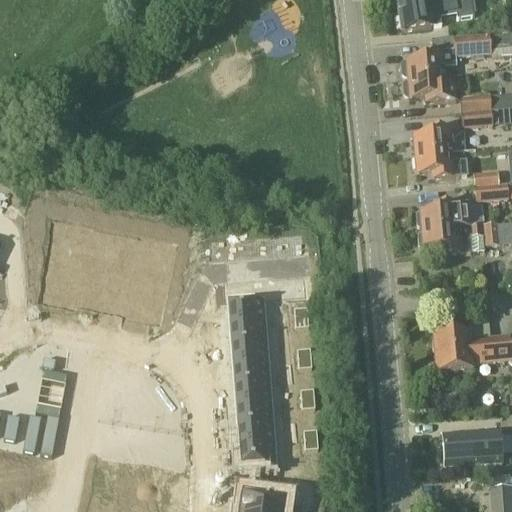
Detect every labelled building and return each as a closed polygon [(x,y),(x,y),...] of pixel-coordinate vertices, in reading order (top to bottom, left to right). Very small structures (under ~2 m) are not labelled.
[(395,0),(397,11),(431,5),(433,5),(432,0),(395,0)] [(431,5),(397,11),(401,37),(430,32),(428,18),(432,17),(431,5)] [(405,65),(407,85),(438,82),(437,72),(454,70),(454,62),(489,59),(489,54),(511,51),(511,49),(511,37),(429,44),(430,57),(419,58),(420,63),(405,65)] [(438,82),(407,85),(409,105),(423,104),(424,110),(455,107),(453,91),(439,92),(438,82)] [(456,106),(457,118),(491,115),(490,103),(456,106)] [(491,115),(457,118),(458,131),(492,128),(491,115)] [(414,161),(449,157),(464,156),(463,137),(447,138),(446,131),(427,133),(427,139),(412,140),(414,161)] [(449,157),(414,161),(416,181),(431,179),(431,185),(458,182),(457,166),(450,167),(449,157)] [(472,193),(498,191),(497,177),(471,179),(472,193)] [(505,190),(498,191),(472,193),(473,208),(507,205),(505,190)] [(421,234),(421,236),(481,230),(480,214),(466,216),(466,217),(455,218),(454,207),(433,209),(434,215),(419,216),(419,218),(417,219),(416,221),(417,232),(419,234),(421,234)] [(511,227),(481,230),(421,236),(421,238),(419,238),(418,240),(418,252),(421,254),(423,253),(423,256),(437,254),(438,261),(470,258),(469,248),(482,246),(483,251),(511,248),(511,227)] [(181,235),(180,243),(196,246),(197,238),(181,235)] [(55,237),(41,312),(71,317),(72,315),(126,325),(126,327),(156,333),(170,258),(139,253),(139,255),(85,245),(85,243),(55,237)] [(265,305),(229,307),(230,329),(266,326),(265,305)] [(311,314),(298,315),(299,324),(312,323),(311,314)] [(312,323),(299,324),(299,333),(312,333),(312,323)] [(266,326),(230,329),(232,349),(268,346),(266,326)] [(472,370),(511,366),(510,342),(469,346),(469,337),(433,340),(434,347),(432,349),(432,354),(435,357),(436,378),(472,375),(472,370)] [(268,346),(232,349),(233,370),(269,367),(268,346)] [(314,354),(301,355),(302,365),(315,364),(314,354)] [(315,364),(302,365),(302,374),(315,373),(315,364)] [(269,367),(233,370),(234,390),(270,388),(269,367)] [(270,388),(234,390),(236,410),(272,408),(270,388)] [(317,395),(304,396),(304,405),(317,405),(317,395)] [(317,405),(304,405),(305,415),(318,414),(317,405)] [(272,408),(236,410),(237,431),(273,428),(272,408)] [(273,428),(237,431),(239,451),(275,449),(273,428)] [(319,436),(306,437),(307,446),(320,445),(319,436)] [(441,441),(443,474),(502,469),(499,437),(441,441)] [(320,445),(307,446),(307,456),(320,455),(320,445)] [(275,449),(239,451),(240,472),(276,470),(275,449)] [(236,503),(234,511),(283,511),(284,506),(300,508),(301,494),(274,490),(272,503),(240,499),(240,503),(236,503)] [(511,511),(511,501),(490,502),(490,511),(511,511)]
